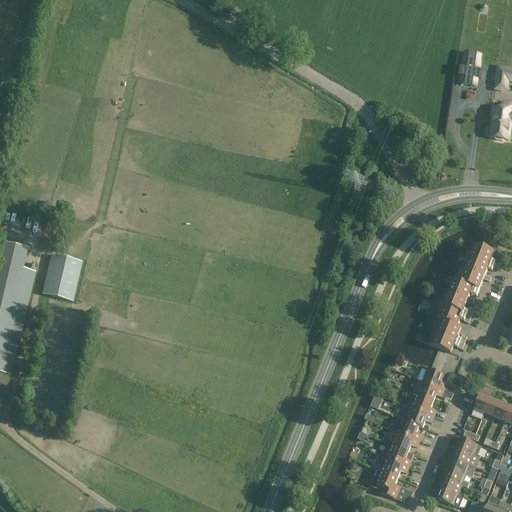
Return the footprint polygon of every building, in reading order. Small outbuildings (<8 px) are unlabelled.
[(476,86),(479,64),(465,62),(461,84),(476,86)] [(511,67),(496,65),(493,91),(509,93),(511,78),(511,77),(511,67)] [(509,140),(511,123),(511,122),(511,103),(503,102),(502,107),(495,106),(491,138),(509,140)] [(27,231),(27,228),(10,225),(9,236),(16,237),(17,230),(27,231)] [(0,253),(0,394),(5,396),(6,390),(7,390),(10,377),(11,377),(18,350),(23,328),(36,273),(24,271),(28,251),(2,245),(0,253)] [(454,346),(458,347),(461,339),(457,338),(461,328),(457,326),(460,319),(464,321),(468,313),(463,311),(467,303),(473,305),(475,301),(469,298),(470,294),(477,297),(484,280),(490,283),(491,278),(485,276),(486,273),(488,270),(492,271),(495,263),(491,262),(494,254),(496,255),(495,257),(499,259),(502,253),(489,247),(487,251),(471,245),(456,282),(449,279),(437,309),(441,311),(438,319),(441,320),(438,328),(435,327),(431,336),(434,337),(431,345),(451,353),(454,346)] [(57,258),(48,298),(73,304),(82,264),(57,258)] [(480,359),(481,375),(493,374),(492,358),(480,359)] [(420,380),(419,382),(445,393),(447,388),(441,385),(444,378),(443,377),(428,371),(424,382),(420,380)] [(445,393),(419,382),(418,384),(422,386),(418,397),(434,404),(436,397),(442,400),(445,393)] [(485,415),(491,400),(480,396),(474,411),(485,415)] [(434,404),(418,397),(413,408),(409,407),(408,408),(434,419),(437,414),(431,411),(434,404)] [(500,404),(491,400),(485,415),(494,419),(500,404)] [(500,404),(494,419),(504,423),(510,408),(500,404)] [(434,419),(408,408),(407,412),(408,412),(401,415),(404,422),(407,423),(407,424),(419,429),(423,430),(426,423),(432,425),(434,419)] [(407,424),(407,423),(403,422),(399,433),(395,431),(394,433),(420,443),(422,438),(416,436),(419,429),(407,424)] [(397,437),(393,447),(409,454),(412,448),(418,450),(420,443),(394,433),(393,436),(397,437)] [(474,442),(476,437),(466,433),(463,438),(474,442)] [(458,450),(475,457),(479,447),(462,441),(458,450)] [(384,457),(383,459),(410,469),(415,456),(409,454),(393,447),(388,459),(384,457)] [(475,457),(458,450),(454,460),(477,470),(479,465),(481,460),(475,457)] [(382,468),(380,472),(398,480),(401,473),(407,476),(410,469),(383,459),(380,467),(382,468)] [(454,460),(450,470),(466,477),(468,473),(474,475),(477,470),(454,460)] [(450,470),(446,480),(462,487),(468,489),(470,485),(464,483),(466,477),(450,470)] [(398,480),(380,472),(378,472),(376,478),(374,477),(370,487),(381,492),(380,495),(397,502),(401,490),(395,488),(398,480)] [(462,487),(446,480),(445,482),(444,481),(442,485),(444,486),(442,490),(458,497),(462,487)] [(458,497),(442,490),(438,501),(454,508),(460,510),(464,499),(458,497)] [(496,511),(499,507),(489,503),(485,511),(496,511)] [(501,503),(499,507),(496,511),(508,511),(511,507),(501,503)]
